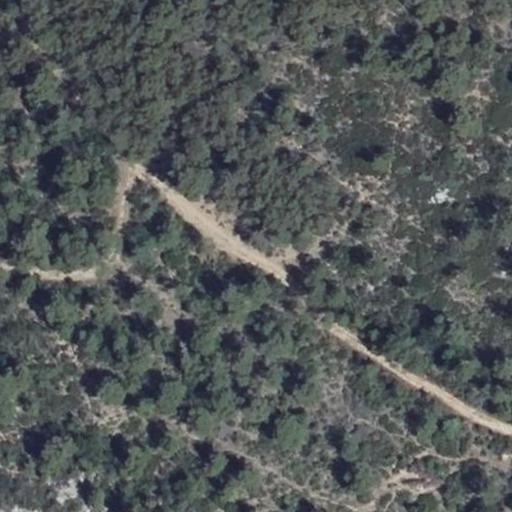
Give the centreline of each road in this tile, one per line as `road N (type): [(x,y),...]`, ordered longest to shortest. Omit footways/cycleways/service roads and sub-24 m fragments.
road 1 (track): [(0,267),(111,264),(132,172),(273,270),(366,351),(511,431)]
road 2 (track): [(22,0),(22,12),(115,117),(164,189)]
